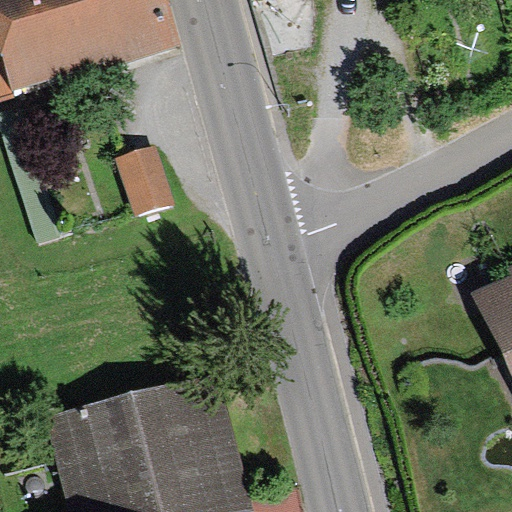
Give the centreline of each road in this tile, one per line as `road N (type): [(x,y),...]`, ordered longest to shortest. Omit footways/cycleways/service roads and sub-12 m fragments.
road 1 (secondary): [(337,511),(274,245)]
road 2 (residential): [(511,129),(335,223),(274,245)]
road 3 (secondary): [(274,245),(206,0)]
